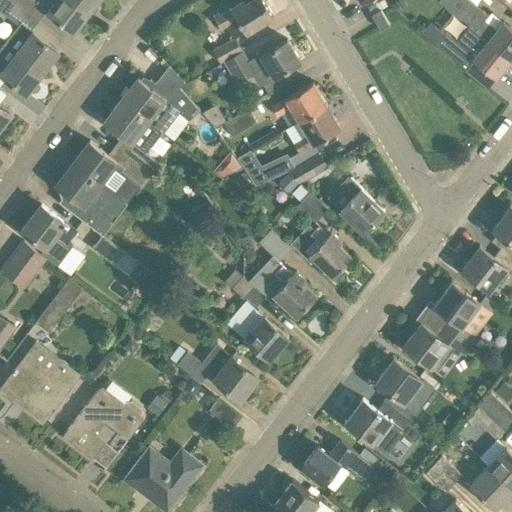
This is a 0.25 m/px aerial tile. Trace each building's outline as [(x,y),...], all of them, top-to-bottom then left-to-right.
[(17,2),(14,0),(0,0),(0,10),(6,15),(17,2)] [(38,0),(37,2),(74,31),(91,10),(77,0),(38,0)] [(98,0),(77,0),(91,10),(98,0)] [(226,25),(234,38),(236,37),(245,31),(246,33),(274,16),(264,0),(250,0),(246,3),(244,0),(232,8),(215,18),(221,28),(226,25)] [(373,13),(388,5),(385,0),(380,0),(369,7),(373,13)] [(438,0),(439,0),(471,26),(477,30),(511,59),(511,58),(511,28),(504,21),(492,12),(489,15),(471,0),(438,0)] [(381,30),(389,25),(380,9),(372,14),(381,30)] [(5,43),(44,71),(60,50),(22,21),(15,31),(5,43)] [(477,30),(471,26),(460,39),(446,28),(435,41),(467,66),(473,59),(496,78),(511,59),(477,30)] [(221,63),(224,61),(244,50),(236,37),(234,38),(213,50),(221,63)] [(244,50),(224,61),(236,81),(252,72),(260,85),(263,84),(274,77),(301,61),(287,39),(273,47),(271,43),(259,51),(261,54),(250,61),(244,50)] [(0,72),(27,93),(44,71),(5,43),(0,49),(0,72)] [(121,99),(162,130),(164,132),(179,112),(188,119),(200,109),(180,85),(185,83),(170,66),(152,88),(138,77),(121,99)] [(281,87),(274,77),(263,84),(270,94),(281,87)] [(292,107),(300,121),(327,105),(313,82),(272,107),(277,116),(292,107)] [(105,121),(132,142),(138,146),(131,156),(151,171),(158,161),(146,151),(162,130),(121,99),(105,121)] [(0,128),(13,112),(0,101),(0,128)] [(340,128),(327,105),(300,121),(308,135),(294,143),(299,152),(340,128)] [(248,107),(224,122),(232,136),(257,121),(248,107)] [(225,140),(232,136),(224,122),(217,126),(225,140)] [(160,156),(171,141),(161,134),(150,148),(160,156)] [(73,162),(117,194),(131,176),(141,184),(151,171),(131,156),(123,165),(90,140),(73,162)] [(232,149),(214,169),(225,177),(244,167),(232,149)] [(289,170),(296,166),(290,157),(289,154),(262,165),(251,149),(238,157),(256,185),(289,170)] [(289,170),(300,181),(327,166),(320,152),(296,166),(289,170)] [(56,184),(83,205),(76,214),(83,219),(103,234),(115,217),(105,209),(117,194),(73,162),(56,184)] [(254,183),(245,171),(236,178),(244,190),(254,183)] [(279,183),(289,193),(299,182),(289,173),(279,183)] [(375,225),(375,220),(385,210),(351,177),(330,198),(364,231),(366,229),(370,229),(375,225)] [(328,208),(311,191),(299,204),(315,221),(328,208)] [(23,229),(46,247),(56,234),(67,242),(77,229),(42,203),(23,229)] [(511,205),(510,205),(510,206),(494,227),(493,227),(492,228),(501,235),(495,243),(500,247),(511,256),(511,205)] [(343,241),(327,226),(324,229),(319,224),(311,232),(321,242),(310,253),(333,275),(336,272),(337,274),(344,267),(342,266),(352,256),(340,244),(343,241)] [(258,241),(279,261),(292,247),(271,227),(258,241)] [(139,262),(125,251),(102,234),(92,247),(115,264),(129,275),(139,262)] [(179,234),(168,248),(182,259),(192,245),(179,234)] [(24,240),(1,269),(25,287),(48,258),(24,240)] [(511,270),(511,256),(500,247),(494,256),(479,245),(479,246),(463,268),(462,267),(462,268),(491,290),(508,267),(511,270)] [(293,273),(283,263),(274,272),(264,263),(249,279),(266,295),(271,298),(276,293),(297,315),(301,311),(302,313),(308,307),(306,305),(316,295),(304,284),(307,281),(296,270),(293,273)] [(181,269),(174,278),(186,289),(194,280),(181,269)] [(256,307),(266,295),(249,279),(243,274),(232,287),(256,307)] [(156,275),(149,284),(158,290),(165,281),(156,275)] [(82,286),(70,277),(37,321),(49,329),(82,286)] [(475,335),(466,327),(482,303),(481,302),(452,281),(451,282),(452,282),(436,303),(435,303),(434,304),(448,315),(442,324),(468,343),(475,335)] [(485,296),(481,302),(482,303),(492,310),(496,304),(485,296)] [(289,336),(265,315),(245,338),(269,359),(289,336)] [(421,323),(405,344),(404,343),(403,344),(432,366),(450,343),(462,352),(468,343),(442,324),(435,332),(421,321),(420,322),(421,323)] [(213,340),(216,343),(219,345),(224,339),(218,335),(213,340)] [(43,422),(80,373),(36,340),(5,383),(31,403),(26,409),(43,422)] [(259,375),(224,349),(216,359),(209,353),(202,361),(188,350),(178,363),(202,381),(209,372),(216,377),(215,378),(241,398),(259,375)] [(423,429),(409,418),(415,410),(404,402),(422,379),(394,357),(393,358),(394,359),(377,380),(377,379),(376,380),(390,391),(384,400),(409,419),(423,430),(423,429)] [(193,378),(184,389),(193,396),(201,385),(193,378)] [(496,391),(507,401),(511,396),(511,389),(504,382),(496,391)] [(128,400),(124,405),(100,387),(63,434),(93,457),(106,441),(94,432),(104,420),(128,438),(135,429),(142,419),(139,417),(142,414),(142,412),(143,409),(143,408),(143,407),(133,400),(128,400)] [(165,390),(161,396),(169,402),(173,396),(165,390)] [(511,410),(491,391),(479,405),(505,430),(511,422),(511,410)] [(157,393),(147,407),(158,415),(169,402),(157,393)] [(243,414),(227,401),(219,395),(209,408),(233,427),(243,414)] [(374,442),(386,452),(402,431),(414,440),(423,430),(409,419),(384,400),(377,408),(363,397),(362,398),(363,399),(346,420),(345,421),(374,442)] [(497,438),(505,430),(479,405),(467,419),(472,423),(477,419),(497,438)] [(340,463),(348,470),(361,479),(377,457),(365,447),(359,454),(341,439),(330,454),(318,445),(302,466),(324,483),(340,463)] [(511,450),(507,445),(488,465),(511,487),(511,450)] [(125,478),(139,489),(145,480),(174,503),(204,464),(189,452),(174,472),(145,451),(125,478)] [(435,462),(455,482),(463,474),(442,455),(435,462)] [(446,491),(455,482),(435,462),(425,472),(446,491)] [(511,487),(488,465),(470,484),(495,509),(511,491),(511,487)] [(318,511),(313,508),(320,499),(292,478),(276,500),(292,511),(318,511)] [(443,511),(470,511),(456,498),(443,511)]
